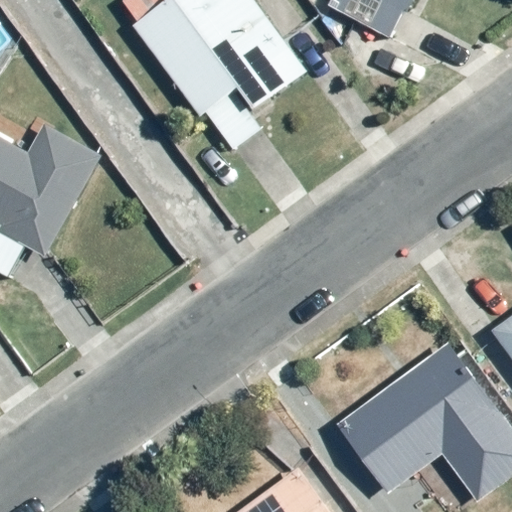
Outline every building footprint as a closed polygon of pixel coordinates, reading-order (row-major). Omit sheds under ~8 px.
[(260,0),(168,0),(133,26),(202,122),(209,117),(233,149),(260,129),(252,117),(313,73),(260,0)] [(331,0),(329,3),(397,39),(417,0),(331,0)] [(31,155),(0,138),(0,272),(10,279),(25,251),(50,265),(107,159),(46,127),(31,155)] [(511,489),(511,411),(461,345),(350,426),(402,497),(457,456),(492,504),(511,489)] [(342,511),(312,469),(252,511),(342,511)]
